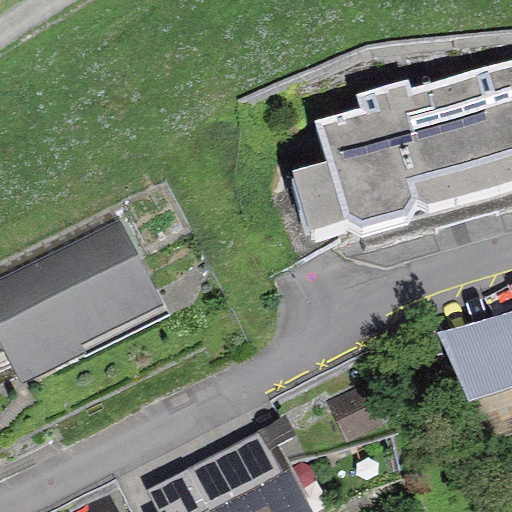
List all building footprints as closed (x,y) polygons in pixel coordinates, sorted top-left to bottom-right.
[(359,118),(313,131),(342,237),(363,247),(409,234),(422,214),(417,197),(511,170),(511,68),(413,96),(410,87),(355,102),(359,118)] [(330,208),(298,211),(306,282),(338,278),(330,208)] [(121,225),(0,284),(0,350),(21,392),(168,319),(121,225)] [(511,315),(436,342),(468,417),(511,403),(511,315)] [(258,440),(148,495),(156,511),(309,511),(292,478),(280,484),(258,440)]
